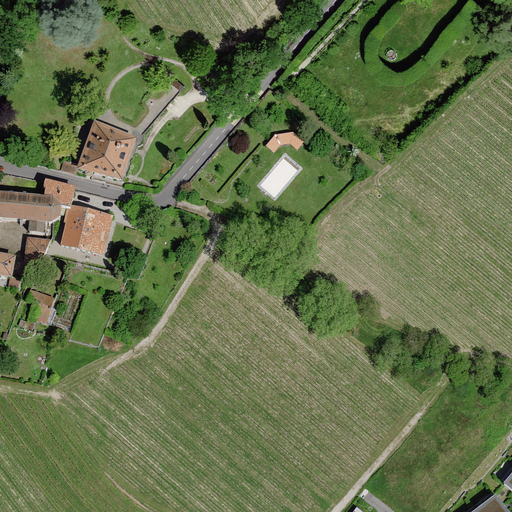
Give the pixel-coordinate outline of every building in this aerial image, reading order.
[(136,142),(96,126),(80,171),(122,182),(136,142)] [(274,136),(265,147),(273,153),(280,145),(289,144),(296,150),(303,143),(292,134),(274,136)] [(63,161),(61,172),(74,175),(77,165),(63,161)] [(72,205),(76,187),(46,178),(45,181),(44,185),(46,187),(45,194),(54,195),(62,204),(72,205)] [(54,195),(45,194),(0,189),(0,216),(30,219),(46,221),(51,222),(58,218),(61,216),(62,204),(54,195)] [(103,257),(114,216),(72,205),(60,246),(103,257)] [(46,221),(30,219),(29,233),(44,235),(46,221)] [(50,244),(29,241),(27,266),(40,268),(46,254),(50,244)] [(0,274),(11,276),(14,257),(0,254),(0,274)] [(42,314),(40,321),(51,324),(54,314),(51,313),(56,297),(37,291),(31,311),(42,314)] [(511,470),(500,484),(511,494),(511,493),(511,470)] [(505,508),(495,494),(474,509),(470,511),(508,511),(507,511),(505,508)]
